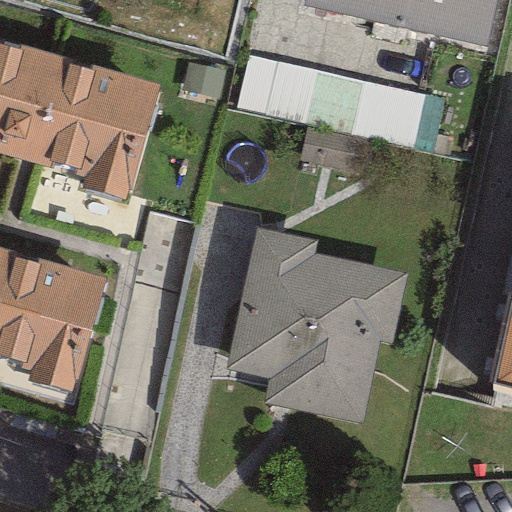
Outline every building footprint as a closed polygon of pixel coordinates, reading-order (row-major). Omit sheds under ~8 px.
[(307,0),(305,9),(489,50),(500,0),(307,0)] [(0,49),(0,162),(137,202),(167,96),(0,49)] [(250,49),(238,103),(417,144),(430,90),(250,49)] [(413,273),(253,238),(218,393),(351,423),(358,391),(385,397),(413,273)] [(0,267),(0,381),(81,404),(111,299),(0,267)] [(511,320),(498,384),(511,386),(511,320)]
